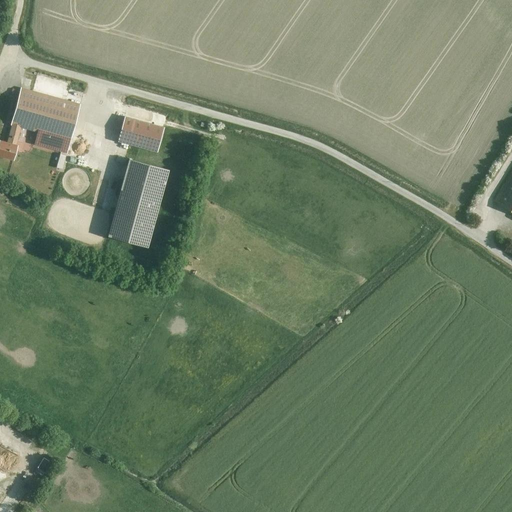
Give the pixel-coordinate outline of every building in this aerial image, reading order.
[(75,106),(20,91),(6,144),(16,146),(20,130),(33,133),(29,146),(62,155),(75,106)] [(162,127),(121,117),(115,142),(156,152),(162,127)] [(0,158),(13,160),(16,146),(6,144),(0,143),(0,158)] [(149,248),(168,171),(128,161),(109,238),(149,248)] [(511,168),(493,200),(511,211),(511,168)] [(46,456),(40,467),(52,472),(57,462),(46,456)]
